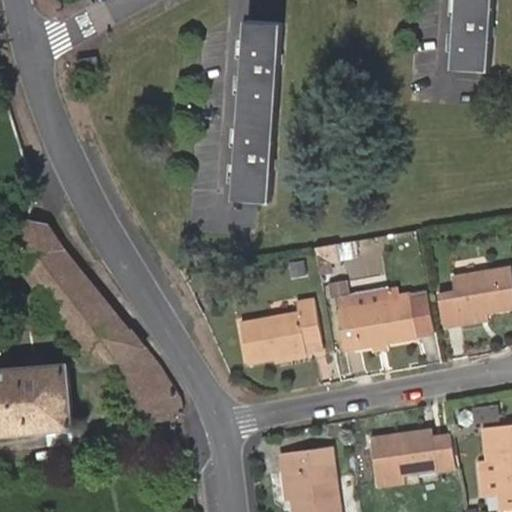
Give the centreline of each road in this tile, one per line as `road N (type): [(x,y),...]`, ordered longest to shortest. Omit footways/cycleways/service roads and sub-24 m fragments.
road 1 (residential): [(219,428),(66,162),(29,63)]
road 2 (residential): [(219,428),(511,371)]
road 3 (residential): [(29,63),(140,0)]
